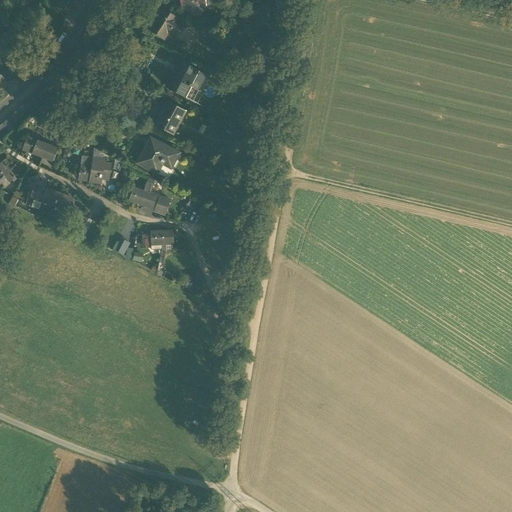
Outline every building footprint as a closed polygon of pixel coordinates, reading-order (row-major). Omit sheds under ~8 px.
[(58,0),(56,7),(71,13),(76,0),(58,0)] [(187,0),(182,8),(197,17),(204,6),(198,3),(199,0),(187,0)] [(148,30),(163,40),(167,34),(170,29),(171,29),(172,29),(179,34),(185,24),(176,18),(176,16),(173,14),(171,15),(162,9),(148,30)] [(85,32),(82,37),(94,44),(98,36),(96,35),(103,16),(95,11),(85,32)] [(170,29),(167,34),(175,40),(179,34),(172,29),(171,29),(170,29)] [(82,37),(77,47),(88,53),(94,44),(82,37)] [(80,65),(88,53),(77,47),(70,58),(80,65)] [(179,62),(174,71),(177,73),(182,64),(179,62)] [(165,87),(185,97),(191,86),(199,90),(206,76),(182,64),(177,73),(174,71),(165,87)] [(33,97),(19,109),(29,115),(40,105),(33,97)] [(156,127),(168,133),(176,119),(180,121),(185,111),(167,102),(162,111),(164,112),(156,127)] [(19,109),(10,117),(18,125),(29,115),(19,109)] [(10,117),(6,121),(13,129),(18,125),(10,117)] [(33,124),(39,128),(42,121),(37,118),(33,124)] [(6,121),(2,125),(9,133),(13,129),(6,121)] [(2,125),(0,126),(0,131),(5,137),(9,133),(2,125)] [(22,150),(42,157),(47,145),(45,145),(41,143),(36,141),(33,140),(27,138),(22,150)] [(137,163),(156,174),(162,164),(164,158),(173,163),(178,154),(150,139),(137,163)] [(54,148),(47,145),(42,157),(49,160),(54,148)] [(57,149),(54,148),(49,160),(53,161),(57,149)] [(93,158),(93,159),(102,160),(103,153),(93,148),(93,156),(92,158),(93,158)] [(82,156),(80,166),(91,167),(93,159),(93,158),(92,158),(82,156)] [(164,158),(162,164),(171,169),(173,163),(164,158)] [(93,159),(91,167),(102,168),(101,176),(108,177),(110,165),(106,164),(103,160),(102,160),(93,159)] [(0,163),(0,180),(4,177),(9,183),(15,177),(9,172),(0,163)] [(80,166),(80,168),(79,176),(78,180),(89,182),(91,167),(80,166)] [(101,180),(101,176),(102,168),(91,167),(89,182),(100,183),(101,180)] [(146,182),(143,191),(150,194),(150,193),(153,185),(147,183),(146,182)] [(30,198),(42,202),(46,189),(34,185),(30,198)] [(129,201),(139,204),(143,191),(133,188),(129,201)] [(42,202),(54,206),(57,197),(55,196),(56,193),(46,189),(42,202)] [(170,200),(150,193),(150,194),(143,191),(139,204),(154,209),(154,211),(164,215),(170,200)] [(67,210),(71,202),(58,197),(59,194),(56,193),(55,196),(57,197),(54,206),(67,210)] [(191,213),(194,200),(188,199),(185,212),(191,213)] [(173,231),(162,232),(162,245),(165,245),(173,244),(173,231)] [(162,245),(162,232),(150,232),(151,245),(162,245)] [(124,255),(131,242),(125,239),(123,243),(117,240),(112,249),(124,255)] [(143,261),(144,253),(135,251),(133,259),(143,261)]
